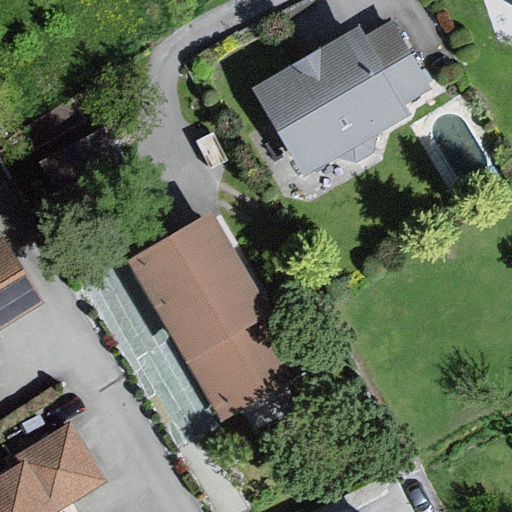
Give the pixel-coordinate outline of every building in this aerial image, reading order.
[(434,92),(394,22),(367,37),(363,29),(255,90),(306,180),(412,119),(406,108),(434,92)] [(109,132),(42,164),(58,196),(124,164),(109,132)] [(215,220),(134,265),(224,424),(304,379),(215,220)] [(0,343),(3,342),(0,337),(0,333),(45,306),(6,241),(0,244),(0,343)] [(22,454),(29,464),(57,511),(62,511),(109,484),(73,424),(22,454)] [(57,511),(29,464),(0,481),(0,511),(57,511)]
